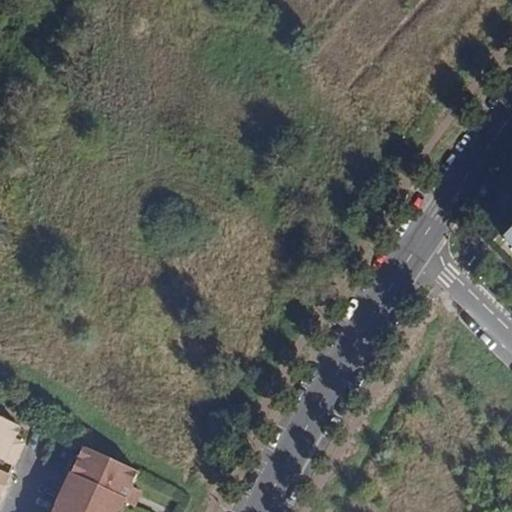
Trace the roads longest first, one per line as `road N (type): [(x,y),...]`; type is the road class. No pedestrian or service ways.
road 1 (tertiary): [(415,247),(261,511)]
road 2 (tertiary): [(511,122),(415,247)]
road 3 (residential): [(415,247),(511,339)]
